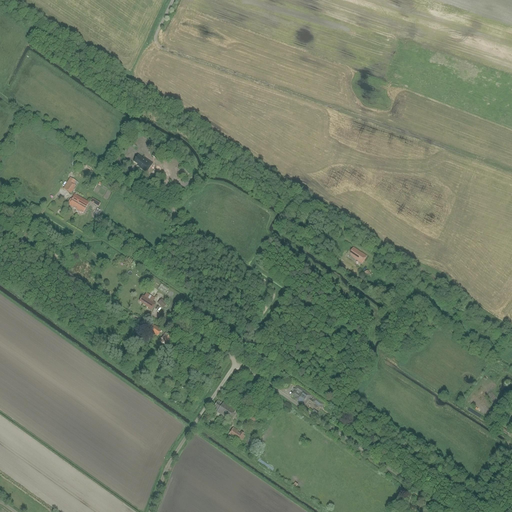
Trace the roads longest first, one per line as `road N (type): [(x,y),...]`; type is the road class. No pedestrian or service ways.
road 1 (track): [(156,39),(511,167)]
road 2 (unclassified): [(236,362),(174,321),(122,311),(0,226)]
road 3 (unclassified): [(445,511),(236,362)]
road 4 (unclassified): [(151,511),(177,448),(236,362)]
